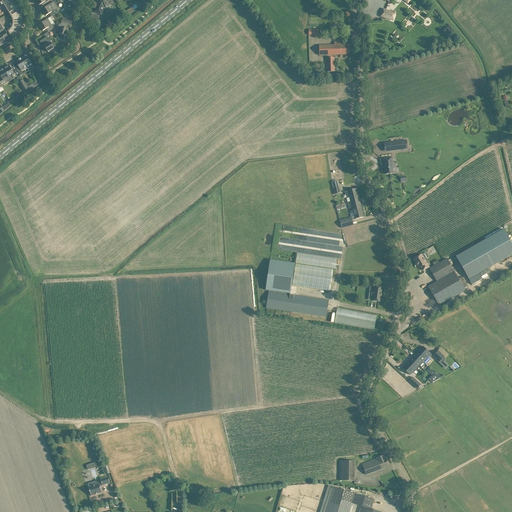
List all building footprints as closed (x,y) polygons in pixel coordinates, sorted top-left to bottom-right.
[(17,8),(12,0),(0,0),(9,13),(17,8)] [(67,4),(66,7),(76,10),(77,8),(77,7),(79,1),(77,0),(69,0),(68,0),(67,4)] [(95,12),(99,14),(101,14),(103,10),(102,10),(103,6),(105,7),(107,2),(110,0),(98,0),(97,4),(98,4),(95,12)] [(45,9),(42,10),(46,16),(50,13),(52,16),(56,13),(58,12),(57,10),(58,9),(54,2),(51,4),(49,5),(44,8),(45,9)] [(20,12),(17,8),(9,13),(11,17),(19,12),(19,13),(20,12)] [(383,9),(381,16),(393,21),(396,14),(383,9)] [(66,27),(67,23),(68,19),(63,18),(61,24),(58,26),(56,34),(58,34),(57,38),(63,40),(65,35),(66,36),(68,29),(63,28),(63,26),(66,27)] [(52,25),(50,23),(48,19),(41,22),(42,24),(40,25),(43,31),(48,28),(49,31),(55,27),(53,24),(52,25)] [(18,35),(20,30),(12,26),(10,29),(17,35),(18,35)] [(17,35),(10,29),(8,31),(10,35),(13,39),(17,35)] [(48,40),(42,44),(44,47),(45,47),(48,52),(54,49),(51,44),(54,42),(50,36),(48,32),(43,35),(46,39),(47,38),(48,40)] [(341,42),(336,42),(335,42),(335,45),(319,46),(319,55),(350,54),(350,45),(342,45),(341,42)] [(21,58),(27,67),(29,72),(35,68),(36,69),(39,74),(42,72),(38,64),(37,65),(32,57),(29,58),(27,55),(21,58)] [(27,67),(21,58),(16,61),(18,66),(15,68),(20,76),(24,74),(21,70),(27,67)] [(6,67),(4,69),(9,77),(12,75),(14,78),(17,76),(13,70),(12,71),(9,65),(6,67)] [(0,75),(1,78),(0,78),(0,83),(2,86),(8,82),(6,79),(9,77),(4,69),(0,70),(0,75)] [(19,82),(24,91),(26,93),(30,91),(28,89),(27,87),(23,80),(19,82)] [(390,142),(384,143),(385,152),(391,151),(408,149),(407,140),(390,142)] [(392,157),(383,158),(383,165),(384,165),(385,174),(393,173),(393,168),(392,157)] [(392,188),(412,180),(409,172),(389,181),(392,188)] [(334,195),(341,193),(338,181),(332,182),(333,188),(332,188),(334,195)] [(357,188),(345,191),(348,202),(359,199),(357,188)] [(359,199),(348,202),(350,211),(353,211),(355,219),(359,218),(364,217),(359,199)] [(343,218),(343,220),(340,221),(341,228),(353,225),(352,218),(347,219),(346,217),(343,218)] [(511,243),(504,229),(456,256),(469,279),(479,273),(511,254),(511,243)] [(418,256),(414,259),(416,262),(415,263),(416,265),(418,268),(421,267),(423,270),(427,268),(429,267),(427,264),(425,260),(427,258),(429,257),(426,252),(422,254),(418,256)] [(465,290),(454,271),(455,270),(454,268),(453,269),(451,266),(453,264),(450,259),(448,260),(447,258),(429,269),(437,281),(428,286),(439,305),(465,290)] [(295,264),(270,260),(265,290),(290,294),(295,264)] [(479,273),(469,279),(472,284),(482,278),(479,273)] [(459,279),(464,288),(467,287),(462,277),(459,279)] [(369,292),(368,300),(372,300),(372,301),(380,302),(381,296),(381,293),(382,293),(383,288),(374,287),(373,292),(369,292)] [(266,308),(321,316),(326,317),(328,300),(269,291),(266,308)] [(335,321),(335,323),(375,330),(378,314),(338,308),(337,313),(333,313),(331,320),(335,321)] [(423,347),(415,355),(423,362),(425,364),(426,364),(431,359),(430,358),(432,355),(426,350),(423,347)] [(438,351),(433,356),(441,364),(444,361),(446,358),(444,357),(438,351)] [(415,355),(403,368),(407,372),(410,374),(410,373),(411,374),(412,374),(413,373),(413,372),(412,371),(415,369),(416,369),(419,365),(421,367),(425,364),(423,362),(415,355)] [(429,368),(427,371),(431,375),(428,378),(433,383),(440,378),(429,368)] [(409,381),(417,389),(421,385),(412,377),(409,381)] [(384,455),(379,457),(377,458),(377,459),(362,465),(366,475),(388,466),(384,455)] [(339,481),(354,481),(355,461),(340,461),(339,481)] [(89,487),(88,487),(91,496),(102,492),(100,486),(102,485),(110,483),(108,476),(100,479),(102,483),(99,484),(93,485),(93,483),(91,483),(89,483),(88,485),(89,487)] [(380,511),(371,509),(374,499),(354,493),(328,485),(319,511),(380,511)]
